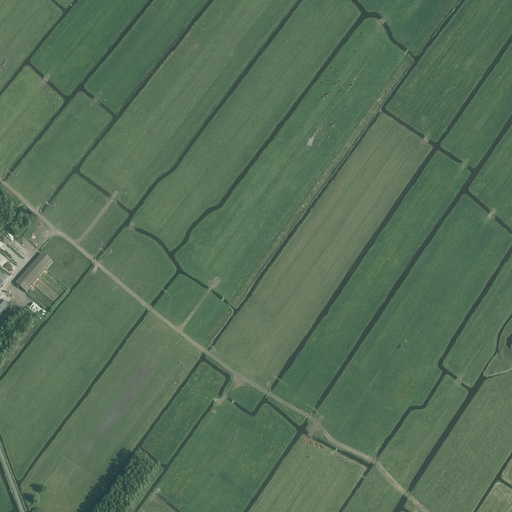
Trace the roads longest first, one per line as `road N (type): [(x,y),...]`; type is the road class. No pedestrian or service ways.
road 1 (track): [(426,511),(373,461),(178,332)]
road 2 (track): [(178,332),(59,233),(50,234),(51,226),(0,180)]
road 3 (track): [(238,375),(140,511)]
